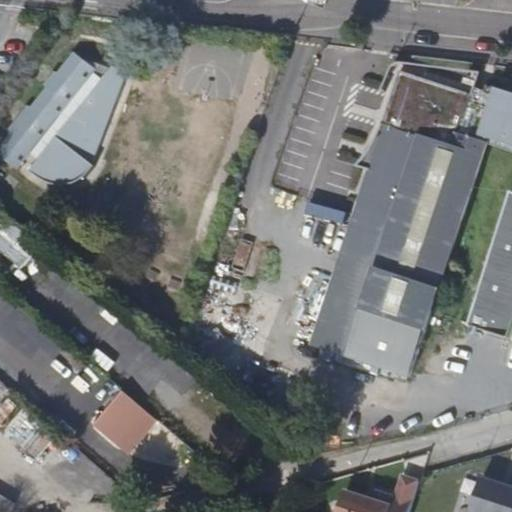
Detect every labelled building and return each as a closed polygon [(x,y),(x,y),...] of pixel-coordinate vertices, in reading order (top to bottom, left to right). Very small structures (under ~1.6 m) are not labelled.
[(109,75),(87,58),(72,79),(68,78),(57,92),(60,94),(45,113),(42,111),(21,137),(24,139),(10,157),(31,175),(45,157),(55,164),(45,178),(50,182),(58,187),(71,191),(80,191),(85,189),(92,187),(98,183),(103,178),(106,175),(108,172),(105,170),(140,78),(126,72),(115,85),(106,78),(109,75)] [(483,98),(408,75),(392,127),(383,143),(377,152),(383,154),(322,352),(421,383),(496,142),(511,146),(511,92),(496,88),(489,113),(479,110),(483,98)] [(0,253),(21,268),(38,244),(1,217),(0,219),(0,253)] [(511,238),(482,332),(511,339),(511,238)] [(163,420),(140,401),(111,435),(134,455),(163,420)] [(511,511),(511,507),(483,499),(478,511),(511,511)] [(423,511),(426,505),(410,500),(406,511),(423,511)]
